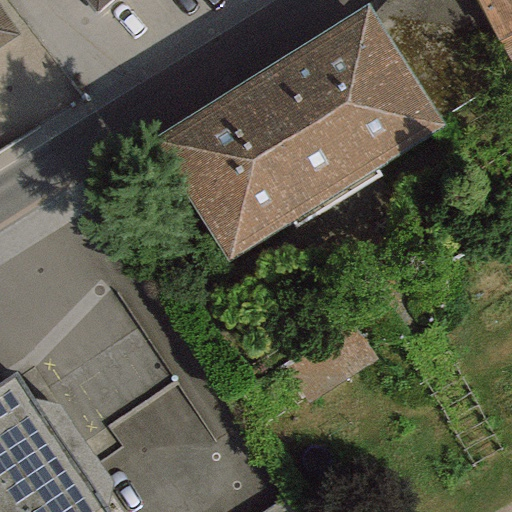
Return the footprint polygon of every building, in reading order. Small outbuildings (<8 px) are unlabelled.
[(82,0),(94,13),(109,0),(82,0)] [(511,0),(475,0),(498,43),(511,34),(511,0)] [(366,8),(150,141),(226,262),(441,130),(366,8)] [(0,46),(18,35),(0,9),(0,46)] [(511,34),(498,43),(511,68),(511,34)] [(0,511),(107,511),(104,508),(33,400),(15,374),(0,383),(0,511)] [(59,405),(33,400),(104,508),(112,483),(59,405)] [(290,511),(282,499),(261,511),(290,511)]
